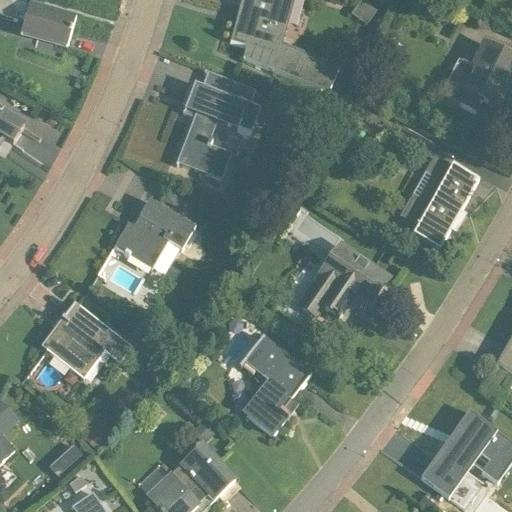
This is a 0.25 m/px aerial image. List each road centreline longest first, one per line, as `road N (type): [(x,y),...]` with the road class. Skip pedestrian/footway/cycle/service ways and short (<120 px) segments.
road 1 (residential): [(302,511),(461,299),(511,201)]
road 2 (residential): [(0,289),(56,211),(149,0)]
